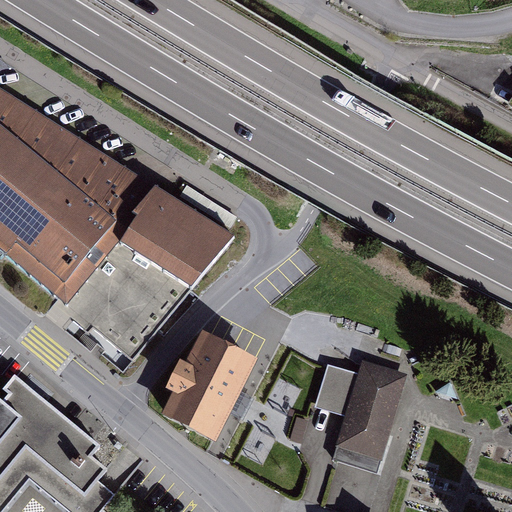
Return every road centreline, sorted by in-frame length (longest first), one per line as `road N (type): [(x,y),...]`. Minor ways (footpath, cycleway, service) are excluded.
road 1 (motorway): [(37,0),(333,176),(511,271)]
road 2 (motorway): [(511,202),(153,0)]
road 3 (tertiary): [(0,311),(239,511)]
road 4 (unclassified): [(290,0),(511,126)]
